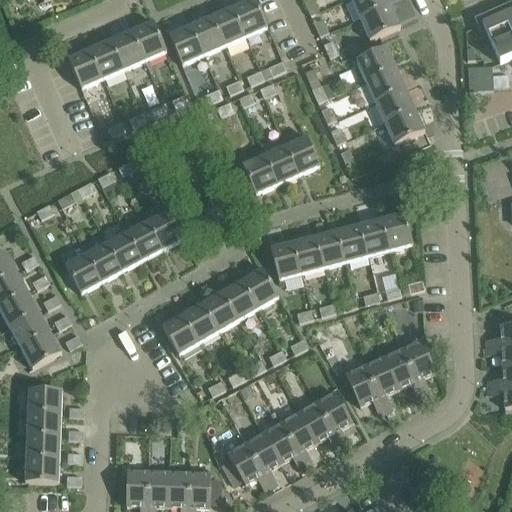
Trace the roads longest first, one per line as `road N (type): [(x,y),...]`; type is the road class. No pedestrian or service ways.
road 1 (residential): [(276,511),(453,415),(466,387),(446,45),(426,0)]
road 2 (residential): [(113,379),(99,422),(96,511)]
